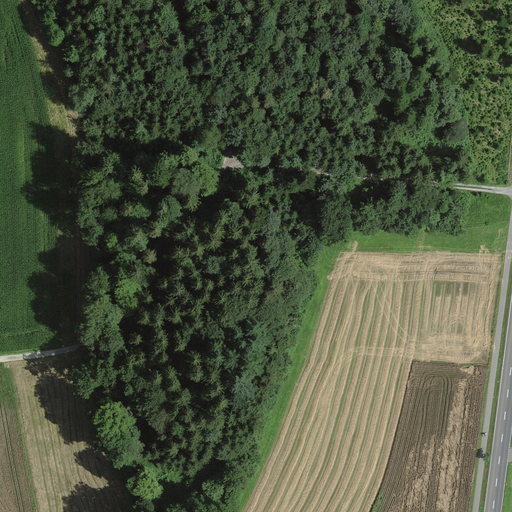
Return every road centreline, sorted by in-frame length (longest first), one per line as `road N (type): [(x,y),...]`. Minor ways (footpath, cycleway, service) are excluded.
road 1 (unclassified): [(511,191),(259,178),(231,197),(96,342),(0,359)]
road 2 (secondary): [(511,355),(492,511)]
